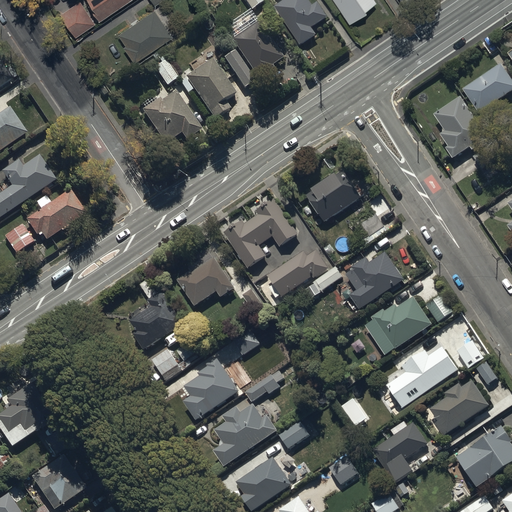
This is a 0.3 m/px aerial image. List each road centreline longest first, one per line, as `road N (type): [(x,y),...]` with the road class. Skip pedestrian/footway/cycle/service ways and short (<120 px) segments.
road 1 (residential): [(354,90),(511,327)]
road 2 (residential): [(8,0),(158,224)]
road 3 (residential): [(176,511),(35,308)]
road 4 (secondary): [(158,224),(354,90)]
road 5 (secondary): [(354,90),(487,0)]
road 6 (secondary): [(35,308),(158,224)]
